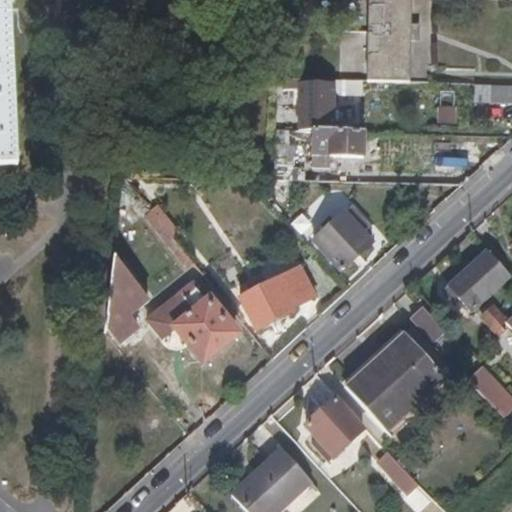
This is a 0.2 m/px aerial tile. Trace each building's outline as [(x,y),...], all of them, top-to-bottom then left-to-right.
[(0,0),(0,169),(20,169),(11,0),(0,0)] [(376,84),(376,0),(365,0),(364,84),(367,84),(376,84)] [(415,44),(415,25),(410,24),(410,13),(402,12),(402,0),(376,0),(376,84),(401,85),(401,57),(408,59),(408,44),(415,44)] [(410,13),(409,0),(402,0),(402,12),(410,13)] [(333,129),(335,91),(339,91),(338,95),(354,97),(354,83),(288,81),(288,89),(294,90),(294,102),(300,103),(299,128),(333,129)] [(511,105),(511,88),(477,87),(476,104),(511,105)] [(293,168),(294,131),(275,130),(275,143),(274,183),(305,184),(306,172),(301,169),(293,168)] [(363,158),(363,133),(313,131),(313,155),(363,158)] [(331,164),(331,157),(313,155),(310,155),(309,163),(331,164)] [(175,230),(159,213),(154,218),(161,225),(170,237),(175,230)] [(327,234),(315,245),(346,276),(375,246),(365,236),(369,232),(357,220),(353,223),(346,216),(336,226),(331,221),(323,230),(327,234)] [(170,237),(161,225),(154,218),(154,217),(148,222),(187,269),(192,265),(170,237)] [(511,280),(486,252),(442,290),(468,318),(511,280)] [(146,305),(114,263),(109,309),(106,328),(121,346),(137,332),(118,310),(122,306),(132,317),(146,305)] [(308,295),(290,269),(258,288),(253,282),(242,292),(246,298),(235,304),(255,336),(290,312),(288,307),(308,295)] [(204,365),(237,338),(196,286),(148,324),(165,345),(179,334),(204,365)] [(505,322),(492,308),(481,318),(494,332),(505,322)] [(443,333),(421,311),(409,322),(429,344),(430,346),(443,333)] [(455,390),(405,334),(346,389),(345,389),(391,439),(406,426),(410,431),(455,390)] [(511,397),(483,367),(468,380),(504,419),(511,411),(511,397)] [(329,465),(366,431),(365,430),(335,402),(301,433),(329,465)] [(411,482),(389,457),(379,465),(402,491),(411,482)] [(297,511),(320,492),(289,458),(238,503),(240,505),(246,511),(297,511)]
